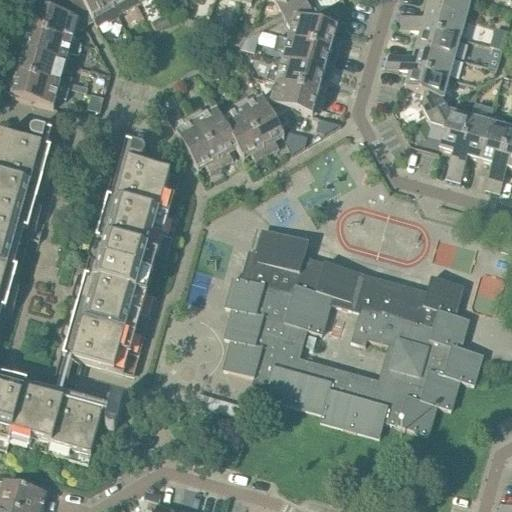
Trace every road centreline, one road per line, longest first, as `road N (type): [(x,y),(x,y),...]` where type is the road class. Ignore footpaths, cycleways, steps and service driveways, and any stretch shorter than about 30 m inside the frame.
road 1 (residential): [(511,214),(389,179),(357,126),(389,0)]
road 2 (residential): [(173,473),(175,458),(141,394),(54,369)]
road 3 (residential): [(0,114),(105,141),(112,116),(147,126)]
road 4 (residential): [(173,473),(290,511)]
